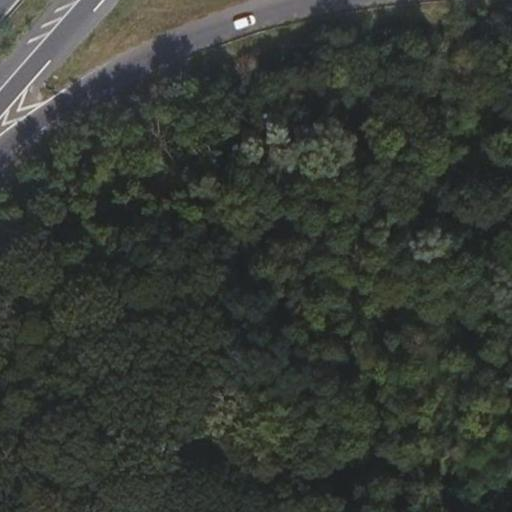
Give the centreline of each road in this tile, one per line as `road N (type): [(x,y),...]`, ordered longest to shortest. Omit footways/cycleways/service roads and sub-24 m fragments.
road 1 (trunk): [(0,164),(184,52),(271,14),(340,0)]
road 2 (trunk): [(0,109),(89,0)]
